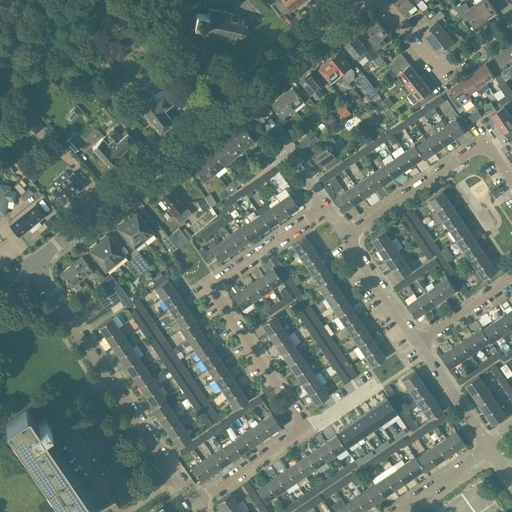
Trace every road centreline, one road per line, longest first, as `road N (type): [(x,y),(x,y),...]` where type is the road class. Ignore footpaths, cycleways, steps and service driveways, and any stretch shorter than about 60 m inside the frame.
road 1 (residential): [(172,472),(31,262),(245,90)]
road 2 (residential): [(305,427),(209,288),(325,207)]
road 3 (residential): [(511,182),(493,154),(472,152),(345,236)]
road 4 (residential): [(511,22),(440,67),(381,0)]
road 5 (residential): [(245,90),(355,0)]
road 6 (residential): [(325,207),(245,90)]
road 7 (residential): [(193,503),(305,427)]
road 8 (residential): [(418,344),(345,236)]
road 9 (residential): [(489,449),(418,344)]
